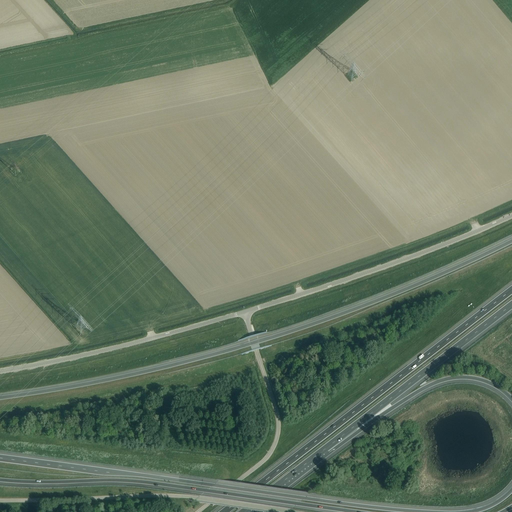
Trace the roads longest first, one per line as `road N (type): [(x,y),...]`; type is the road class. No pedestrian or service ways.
road 1 (motorway): [(511,239),(266,339),(0,397)]
road 2 (motorway): [(424,511),(0,457)]
road 3 (motorway): [(511,289),(224,511)]
road 4 (motorway): [(0,480),(133,480),(356,511)]
road 5 (unclassified): [(244,312),(511,216)]
road 6 (unclassified): [(244,312),(0,369)]
road 7 (unclassified): [(197,511),(260,463),(276,439),(277,416),(244,312)]
road 8 (motorway): [(324,449),(511,304)]
road 9 (motorway): [(324,449),(447,378),(486,381),(511,399)]
road 10 (unclassified): [(0,499),(197,498)]
